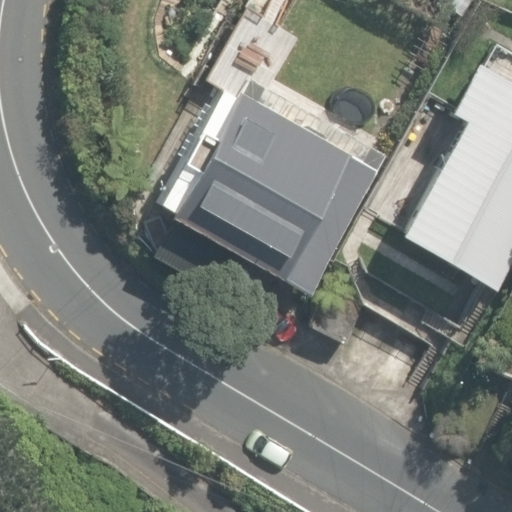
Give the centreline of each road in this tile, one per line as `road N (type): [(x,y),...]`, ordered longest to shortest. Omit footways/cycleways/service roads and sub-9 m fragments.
road 1 (tertiary): [(427,511),(158,345),(76,276),(15,188)]
road 2 (residential): [(0,370),(84,410),(202,511)]
